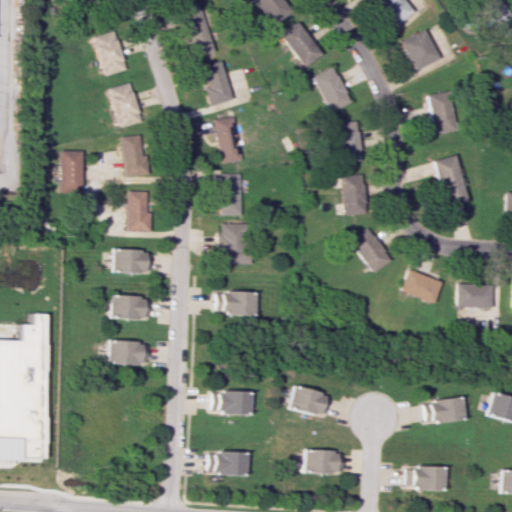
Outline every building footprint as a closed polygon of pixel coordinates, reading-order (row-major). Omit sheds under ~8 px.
[(249,0),(264,25),(284,13),(276,0),(249,0)] [(409,10),(400,0),(371,0),(367,4),(389,28),(409,10)] [(507,24),(507,1),(480,1),(480,23),(507,24)] [(209,52),(197,4),(178,9),(190,57),(209,52)] [(276,32),(297,66),(315,55),(294,21),(276,32)] [(410,70),(434,58),(420,28),(396,40),(410,70)] [(88,36),(99,75),(120,69),(109,30),(88,36)] [(205,105),(227,99),(216,60),(198,65),(203,85),(199,86),(205,105)] [(307,76),(326,111),(346,101),(327,65),(307,76)] [(134,122),(125,82),(104,87),(113,126),(134,122)] [(430,133),(452,128),(443,90),(421,95),(430,133)] [(234,160),(230,116),(210,118),(214,162),(234,160)] [(334,162),(356,159),(352,120),(329,123),(334,162)] [(116,135),(117,175),(140,175),(139,135),(116,135)] [(77,150),(55,150),(54,191),(76,192),(77,150)] [(427,160),(440,207),(462,201),(449,154),(427,160)] [(215,215),(236,214),(235,172),(215,173),(215,215)] [(337,175),(338,214),(359,213),(358,174),(337,175)] [(143,231),(143,212),(140,212),(140,190),(121,190),(120,231),(143,231)] [(511,191),(501,191),(500,214),(511,213),(511,191)] [(246,263),(245,245),(239,245),(239,223),(217,223),(217,232),(212,232),(213,253),(216,253),(216,263),(246,263)] [(384,261),(364,226),(345,238),(365,272),(384,261)] [(145,250),(106,248),(106,271),(144,273),(145,250)] [(426,302),(434,281),(402,269),(394,290),(426,302)] [(485,284),(451,283),(450,306),(485,307),(485,284)] [(246,314),(247,291),(208,291),(208,314),(246,314)] [(143,296),(104,295),(103,317),(142,318),(143,296)] [(0,339),(0,458),(36,460),(39,313),(25,313),(25,324),(13,323),(13,339),(0,339)] [(140,341),(102,340),(101,363),(140,364),(140,341)] [(285,385),(280,407),(318,416),(323,395),(285,385)] [(242,413),(242,391),(203,390),(203,412),(242,413)] [(511,399),(483,392),(477,414),(511,422),(511,399)] [(418,423),(456,417),(452,396),(415,402),(418,423)] [(334,451),(296,450),(295,472),(334,473),(334,451)] [(201,451),(200,473),(238,474),(239,452),(201,451)] [(436,489),(437,467),(398,466),(397,487),(436,489)] [(511,492),(511,470),(492,469),(491,492),(511,492)]
